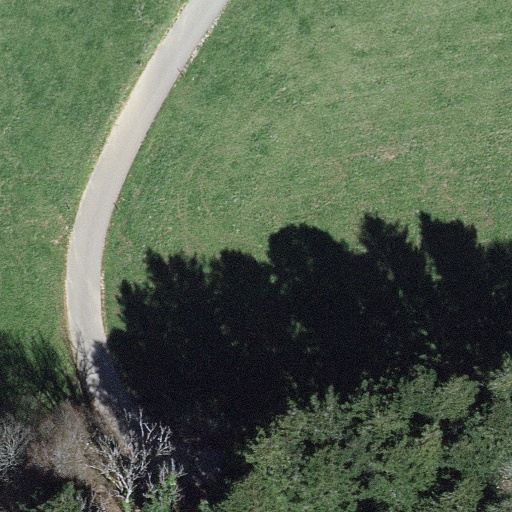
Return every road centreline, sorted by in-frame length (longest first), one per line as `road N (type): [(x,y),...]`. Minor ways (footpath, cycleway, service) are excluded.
road 1 (unclassified): [(511,412),(138,470),(91,345),(86,257),(119,148),(220,0)]
road 2 (track): [(138,470),(0,486)]
